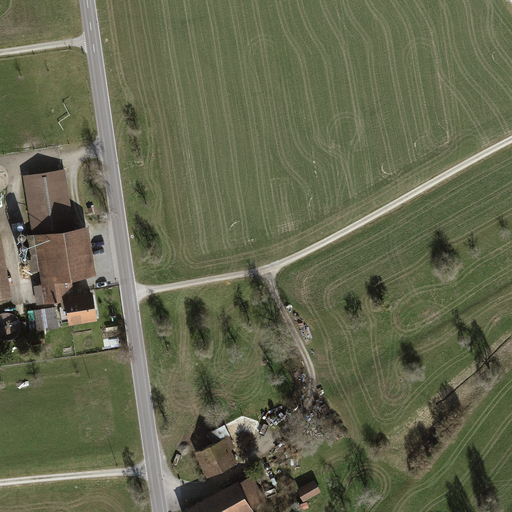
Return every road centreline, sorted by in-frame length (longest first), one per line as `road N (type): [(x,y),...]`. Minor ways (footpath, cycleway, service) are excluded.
road 1 (track): [(511,139),(275,265),(129,294)]
road 2 (track): [(262,269),(306,353),(313,378),(307,403),(266,450),(160,508)]
road 3 (tertiary): [(87,0),(129,294)]
road 4 (tertiary): [(160,511),(129,294)]
road 5 (track): [(154,469),(0,482)]
